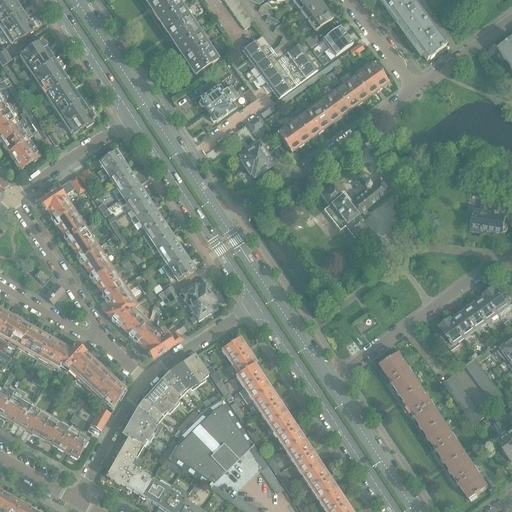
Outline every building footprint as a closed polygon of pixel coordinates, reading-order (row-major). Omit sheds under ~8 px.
[(21,12),(12,0),(0,0),(0,24),(1,25),(21,12)] [(181,9),(175,0),(144,0),(160,23),(181,9)] [(230,11),(239,5),(236,0),(235,0),(227,7),(230,11)] [(293,0),(292,1),(300,11),(314,0),(293,0)] [(325,8),(318,0),(314,0),(300,11),(308,21),(325,8)] [(377,0),(386,11),(400,0),(377,0)] [(415,7),(413,4),(410,0),(400,0),(386,11),(405,37),(426,22),(418,11),(419,11),(417,8),(416,6),(415,7)] [(234,16),(243,10),(239,5),(230,11),(234,16)] [(272,14),(269,10),(265,5),(261,8),(258,13),(262,15),(268,17),(272,14)] [(316,32),(333,20),(325,8),(308,21),(316,32)] [(199,35),(190,23),(181,9),(160,23),(177,50),(199,35)] [(237,21),(246,15),(243,10),(234,16),(237,21)] [(29,26),(26,20),(21,12),(1,25),(14,45),(34,32),(34,31),(35,31),(31,25),(29,26)] [(280,23),(274,16),(272,14),(268,17),(265,23),(274,27),(280,23)] [(241,26),(250,20),(246,15),(237,21),(241,26)] [(254,25),(252,22),(250,20),(241,26),(243,29),(244,31),(254,25)] [(434,32),(432,30),(426,22),(405,37),(419,56),(421,55),(426,62),(435,56),(436,58),(447,50),(437,37),(438,36),(436,34),(435,32),(434,32)] [(276,29),(274,34),(283,38),(288,34),(281,26),(276,29)] [(340,28),(322,41),(329,49),(346,37),(340,28)] [(284,39),(282,42),(288,45),(292,51),(297,47),(288,35),(288,34),(283,38),(284,39)] [(217,62),(208,50),(199,35),(177,50),(195,77),(217,62)] [(262,37),(242,52),(278,101),(317,72),(299,46),(297,47),(292,51),(280,60),(279,60),(262,37)] [(346,37),(329,49),(335,58),(352,46),(346,37)] [(511,41),(499,51),(511,69),(511,41)] [(41,42),(20,55),(34,76),(54,62),(45,50),(47,48),(42,42),(41,42)] [(279,48),(274,52),(280,60),(292,51),(288,45),(282,42),(281,43),(279,48)] [(360,45),(349,52),(353,58),(364,50),(360,45)] [(319,56),(317,58),(323,67),(327,64),(323,58),(322,59),(319,56)] [(5,65),(11,61),(8,57),(0,61),(0,64),(2,68),(5,65)] [(342,58),(261,116),(263,120),(325,76),(345,62),(342,58)] [(67,82),(60,71),(54,62),(34,76),(47,95),(67,82)] [(380,89),(388,84),(374,64),(355,78),(369,98),(376,93),(377,94),(381,91),(380,89)] [(331,74),(326,77),(330,82),(335,78),(331,74)] [(361,103),(369,98),(355,78),(335,93),(349,112),(356,107),(357,108),(358,107),(362,104),(361,103)] [(80,102),(72,90),(67,82),(47,95),(60,115),(80,102)] [(200,85),(193,90),(196,95),(204,90),(200,85)] [(200,102),(199,105),(202,109),(204,108),(205,109),(208,113),(235,93),(231,88),(225,92),(220,86),(200,101),(200,102)] [(235,93),(208,113),(210,116),(211,117),(209,120),(212,124),(216,123),(216,124),(237,109),(232,103),(239,98),(235,93)] [(342,117),(349,112),(335,93),(315,107),(329,126),(337,121),(338,122),(342,119),(342,118),(342,117)] [(88,115),(86,111),(80,102),(60,115),(73,135),(85,128),(86,129),(93,125),(92,123),(94,122),(93,121),(94,120),(90,114),(88,115)] [(5,106),(0,109),(0,134),(16,123),(5,106)] [(322,131),(329,126),(315,107),(296,121),(310,140),(318,135),(318,136),(323,132),(322,131)] [(252,133),(264,126),(258,117),(247,125),(252,133)] [(303,145),(310,140),(296,121),(276,135),(291,154),(298,149),(299,150),(304,146),(303,145)] [(16,123),(0,134),(0,142),(1,144),(2,143),(4,146),(3,146),(6,151),(7,150),(9,153),(28,140),(31,138),(26,130),(22,132),(16,123)] [(37,134),(33,137),(38,144),(42,141),(41,139),(39,136),(37,134)] [(55,147),(60,144),(53,134),(48,137),(55,147)] [(28,140),(9,153),(9,154),(10,155),(9,156),(12,161),(13,160),(15,163),(14,164),(17,168),(18,168),(20,170),(33,162),(33,163),(38,160),(37,159),(39,158),(30,144),(28,140)] [(245,169),(266,155),(259,144),(239,157),(242,161),(240,162),(245,169)] [(285,158),(279,148),(278,147),(273,150),(281,161),(285,158)] [(472,166),(480,155),(469,147),(461,158),(472,166)] [(104,170),(97,175),(100,180),(107,175),(124,164),(116,152),(109,156),(99,163),(104,170)] [(274,167),(266,156),(266,155),(245,169),(250,176),(251,176),(254,179),(274,167)] [(124,164),(107,175),(107,176),(115,187),(132,176),(124,164)] [(90,184),(94,181),(87,171),(83,174),(90,184)] [(84,187),(90,184),(83,174),(78,177),(84,187)] [(115,197),(118,202),(123,199),(123,200),(140,188),(132,177),(132,176),(115,187),(119,194),(115,197)] [(41,201),(40,204),(45,211),(46,211),(49,215),(50,216),(51,217),(50,219),(53,223),(54,222),(73,211),(70,206),(72,205),(66,196),(75,190),(78,196),(84,192),(76,179),(75,179),(70,182),(59,190),(49,196),(41,201)] [(383,184),(382,184),(380,182),(372,189),(369,186),(367,186),(365,187),(364,189),(367,192),(359,198),(354,202),(353,203),(344,193),(342,193),(340,194),(333,186),(321,196),(329,207),(323,212),(340,233),(346,228),(354,239),(367,228),(358,217),(362,214),(365,217),(368,214),(366,211),(389,193),(387,190),(387,187),(386,185),(383,184)] [(123,199),(118,202),(122,208),(122,207),(127,205),(131,211),(148,200),(140,188),(123,200),(123,199)] [(92,199),(97,196),(94,191),(89,194),(92,199)] [(504,216),(507,200),(494,197),(491,215),(474,212),(471,232),(481,234),(482,232),(483,232),(483,230),(503,234),(503,233),(505,233),(506,232),(507,231),(508,230),(508,229),(508,227),(507,226),(506,225),(505,225),(506,217),(504,216)] [(135,217),(130,220),(134,226),(155,212),(155,211),(148,200),(131,211),(135,217)] [(101,213),(107,210),(103,205),(98,208),(101,213)] [(110,215),(107,210),(101,213),(105,218),(110,215)] [(54,222),(53,223),(55,227),(57,227),(63,237),(63,239),(66,243),(86,230),(73,211),(54,222)] [(155,212),(134,226),(137,231),(142,228),(147,235),(163,224),(155,212)] [(112,215),(105,219),(109,225),(115,221),(112,215)] [(117,237),(123,233),(116,221),(110,225),(117,237)] [(147,235),(143,237),(151,249),(171,236),(164,224),(163,224),(147,235)] [(86,230),(66,243),(68,246),(70,247),(76,256),(76,258),(78,262),(98,249),(86,230)] [(125,249),(131,245),(132,245),(123,233),(117,237),(125,249)] [(151,249),(149,250),(153,256),(158,252),(163,259),(179,248),(171,236),(151,249)] [(108,243),(111,248),(118,243),(115,238),(108,243)] [(129,254),(134,250),(131,245),(125,249),(129,254)] [(179,248),(163,259),(167,265),(162,268),(166,273),(187,260),(187,259),(186,259),(179,248)] [(98,249),(78,262),(81,266),(83,266),(89,276),(89,278),(91,281),(111,269),(98,250),(98,249)] [(133,261),(138,258),(135,253),(130,256),(133,261)] [(141,263),(138,258),(133,261),(137,266),(141,263)] [(123,270),(130,265),(127,260),(120,265),(123,270)] [(187,260),(166,273),(170,279),(174,276),(177,281),(178,282),(178,283),(195,272),(188,262),(188,261),(187,260)] [(111,269),(91,281),(91,282),(94,285),(96,286),(102,295),(101,297),(104,301),(104,300),(123,288),(111,269)] [(43,286),(49,280),(40,271),(35,277),(43,286)] [(205,286),(205,287),(202,282),(180,296),(184,302),(187,300),(191,306),(210,294),(209,292),(205,286)] [(138,286),(143,294),(148,290),(143,283),(138,286)] [(53,306),(64,294),(56,286),(44,298),(53,306)] [(104,300),(104,301),(106,305),(108,305),(111,310),(107,315),(106,315),(111,320),(111,321),(115,325),(124,315),(132,310),(135,307),(123,288),(104,300)] [(161,301),(174,293),(171,288),(158,296),(161,301)] [(496,290),(494,288),(483,296),(497,316),(499,318),(501,320),(511,311),(511,309),(503,297),(502,298),(496,290)] [(165,306),(178,298),(174,293),(161,301),(165,306)] [(211,296),(210,294),(191,306),(195,312),(192,314),(194,317),(190,319),(193,324),(197,322),(198,324),(210,316),(209,314),(212,312),(211,311),(218,306),(215,302),(211,296)] [(492,320),(497,316),(483,296),(472,304),(486,324),(490,329),(492,328),(490,325),(493,322),(492,320)] [(481,328),(486,324),(472,304),(461,312),(475,332),(479,337),(481,336),(479,332),(482,330),(481,328)] [(0,310),(0,334),(10,317),(9,316),(9,315),(6,313),(4,313),(0,310)] [(124,315),(115,325),(118,328),(120,328),(128,336),(128,337),(132,341),(146,325),(147,324),(132,310),(124,315)] [(470,336),(475,332),(461,312),(450,320),(464,340),(468,345),(470,344),(468,340),(471,338),(470,336)] [(170,320),(174,327),(180,336),(185,332),(186,332),(180,323),(176,317),(175,316),(170,320)] [(16,320),(16,319),(13,317),(11,317),(10,317),(0,334),(0,338),(18,349),(30,328),(29,328),(29,326),(26,324),(24,325),(16,320)] [(459,343),(464,340),(450,320),(439,328),(440,330),(442,333),(438,336),(442,342),(446,339),(448,342),(446,344),(451,352),(461,346),(459,343)] [(146,325),(132,341),(135,344),(137,344),(145,351),(146,351),(151,347),(154,332),(150,330),(150,329),(146,325)] [(151,347),(146,351),(152,359),(154,360),(174,347),(174,346),(177,344),(183,341),(183,340),(180,336),(174,327),(168,331),(165,333),(163,330),(157,334),(156,333),(154,332),(151,347)] [(31,329),(30,328),(18,349),(38,360),(50,339),(49,339),(49,337),(45,335),(44,336),(36,332),(36,330),(33,328),(31,329)] [(439,347),(434,339),(432,336),(421,344),(429,354),(434,350),(439,347)] [(51,340),(50,340),(50,339),(38,360),(58,372),(59,370),(61,366),(70,351),(69,350),(69,349),(65,347),(64,348),(56,343),(56,341),(52,340),(51,340)] [(256,364),(240,339),(222,350),(239,376),(254,366),(256,364)] [(511,340),(497,352),(501,357),(503,355),(507,360),(511,356),(511,340)] [(85,354),(86,353),(76,344),(70,351),(61,366),(69,370),(77,378),(93,362),(92,361),(93,359),(88,355),(87,356),(85,354)] [(491,355),(488,351),(488,350),(479,358),(476,360),(479,364),(491,355)] [(421,388),(405,363),(407,361),(400,351),(397,352),(399,355),(380,368),(402,400),(421,388)] [(205,368),(209,366),(202,355),(198,357),(205,368)] [(202,380),(207,376),(195,358),(169,375),(184,393),(188,389),(189,391),(203,382),(202,380)] [(479,364),(476,360),(475,359),(474,360),(465,367),(466,367),(469,372),(479,364)] [(96,362),(94,362),(93,362),(77,378),(94,394),(110,377),(109,377),(109,375),(106,372),(105,372),(98,366),(98,365),(96,362)] [(473,377),(483,369),(479,364),(469,372),(473,377)] [(270,390),(254,366),(239,376),(236,378),(252,402),(270,390)] [(209,377),(215,374),(211,368),(206,371),(209,377)] [(476,381),(486,374),(483,369),(473,377),(476,381)] [(489,379),(487,375),(486,374),(476,381),(479,386),(489,379)] [(179,399),(184,393),(169,375),(164,381),(179,399)] [(112,378),(111,378),(110,377),(94,394),(113,412),(125,391),(115,382),(115,380),(112,378)] [(446,389),(456,382),(452,377),(442,384),(446,389)] [(33,379),(31,383),(40,388),(42,384),(33,379)] [(493,383),(491,381),(489,379),(479,386),(483,391),(493,383)] [(219,389),(224,386),(221,380),(215,384),(219,389)] [(168,416),(178,404),(176,402),(179,399),(164,381),(144,403),(162,418),(165,414),(168,416)] [(449,394),(459,386),(456,382),(446,389),(449,394)] [(497,389),(494,385),(493,383),(483,391),(487,396),(497,389)] [(229,393),(224,386),(219,389),(224,396),(229,393)] [(452,398),(462,391),(459,386),(449,394),(452,398)] [(443,421),(421,388),(402,400),(424,434),(443,421)] [(490,401),(500,393),(497,389),(487,396),(490,401)] [(287,415),(270,390),(252,402),(269,427),(287,415)] [(1,391),(0,392),(0,416),(11,398),(13,395),(7,391),(5,394),(1,391)] [(456,403),(466,396),(462,391),(452,398),(456,403)] [(494,405),(504,398),(500,393),(490,401),(494,405)] [(211,406),(222,399),(219,394),(208,401),(211,406)] [(460,408),(470,400),(466,396),(456,403),(460,408)] [(0,417),(19,428),(30,408),(11,398),(0,416),(0,417)] [(182,433),(182,434),(178,440),(176,443),(173,449),(172,450),(167,459),(198,481),(199,481),(202,483),(210,489),(232,504),(243,511),(256,511),(257,511),(236,497),(233,501),(228,498),(229,497),(226,495),(226,496),(221,493),(222,492),(213,486),(225,474),(239,461),(250,450),(259,463),(258,463),(261,467),(261,466),(264,470),(260,472),(277,497),(284,493),(268,469),(259,455),(253,447),(222,399),(211,406),(206,410),(201,413),(198,417),(190,425),(182,433)] [(463,412),(473,405),(470,400),(460,408),(463,412)] [(206,410),(211,406),(208,401),(203,405),(206,410)] [(157,424),(162,418),(144,403),(138,410),(157,424)] [(235,413),(240,410),(235,403),(230,406),(235,413)] [(466,417),(476,409),(473,405),(463,412),(466,417)] [(38,439),(49,420),(30,408),(19,428),(38,439)] [(111,415),(110,415),(100,409),(97,415),(108,421),(111,415)] [(470,421),(480,414),(476,409),(466,417),(470,421)] [(156,440),(162,428),(156,425),(157,424),(138,410),(123,436),(130,440),(142,447),(143,447),(146,442),(148,443),(151,437),(156,440)] [(245,417),(240,410),(235,413),(240,421),(245,417)] [(194,413),(193,413),(185,421),(190,425),(198,417),(197,416),(194,413)] [(484,417),(483,418),(480,414),(470,421),(473,426),(485,418),(484,417)] [(101,432),(108,421),(97,415),(90,426),(101,432)] [(304,441),(295,428),(287,415),(269,427),(286,453),(304,441)] [(73,423),(72,424),(77,426),(80,420),(76,418),(75,418),(73,423)] [(57,450),(68,430),(49,420),(38,439),(57,450)] [(182,433),(190,425),(185,421),(177,430),(178,431),(182,434),(182,433)] [(465,455),(443,421),(424,434),(447,467),(465,455)] [(511,442),(507,435),(498,423),(494,426),(500,434),(501,433),(503,436),(502,437),(503,439),(497,443),(511,464),(511,463),(511,442)] [(252,438),(257,435),(252,428),(247,431),(252,438)] [(88,442),(69,431),(68,430),(57,450),(77,461),(88,442)] [(262,442),(257,435),(252,438),(257,445),(262,442)] [(135,459),(142,447),(130,440),(107,478),(125,489),(135,472),(130,468),(132,464),(135,459)] [(320,466),(304,441),(286,453),(302,478),(320,466)] [(169,446),(163,457),(167,459),(172,450),(173,449),(169,446)] [(268,465),(274,460),(269,453),(263,457),(268,465)] [(483,481),(465,455),(447,467),(469,501),(488,489),(490,491),(492,489),(485,479),(483,481)] [(138,467),(141,462),(135,459),(132,464),(138,467)] [(278,467),(274,460),(268,465),(276,477),(280,474),(277,469),(278,468),(277,468),(278,467)] [(164,465),(178,475),(181,471),(166,461),(164,465)] [(336,490),(328,478),(320,466),(302,478),(318,502),(336,490)] [(169,491),(159,485),(161,481),(155,478),(153,481),(136,471),(135,472),(125,489),(139,496),(139,499),(143,502),(145,501),(158,509),(169,491)] [(291,485),(286,478),(280,481),(285,489),(291,485)] [(202,483),(199,481),(198,481),(194,487),(195,487),(189,496),(192,498),(202,483)] [(290,496),(295,492),(291,485),(285,489),(290,496)] [(350,511),(336,490),(318,502),(324,511),(350,511)] [(199,511),(169,491),(158,509),(162,511),(199,511)] [(17,511),(21,505),(9,499),(0,493),(0,511),(17,511)] [(300,511),(303,511),(307,510),(302,503),(297,506),(300,511)]
